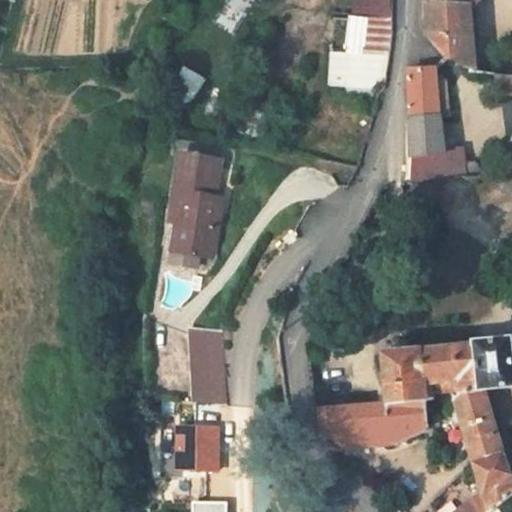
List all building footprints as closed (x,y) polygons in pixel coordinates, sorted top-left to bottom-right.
[(390,58),(392,48),(394,0),(362,0),(360,56),(390,58)] [(454,62),(478,76),(497,79),(494,60),(484,60),(481,9),(473,8),(473,0),(436,0),(435,40),(454,62)] [(490,0),(473,0),(473,8),(481,9),(490,0)] [(446,74),(416,77),(419,168),(451,165),(451,157),(446,74)] [(451,157),(451,165),(419,168),(420,193),(473,188),(472,172),(471,156),(451,157)] [(191,222),(184,260),(222,268),(234,211),(225,208),(232,171),(194,163),(183,219),(191,222)] [(511,167),(500,178),(511,192),(511,167)] [(484,171),(472,172),(473,188),(485,187),(484,171)] [(193,402),(226,404),(222,334),(190,331),(193,402)] [(395,364),(399,415),(441,415),(441,413),(450,412),(449,405),(469,403),(497,400),(511,398),(511,349),(486,352),(486,356),(432,362),(429,358),(395,364)] [(468,414),(495,500),(478,511),(511,511),(511,453),(497,400),(469,403),(470,409),(467,411),(468,414)] [(399,415),(334,417),(335,418),(336,447),(346,457),(401,453),(443,439),(443,435),(441,415),(399,415)] [(231,435),(192,434),(191,477),(230,477),(231,435)] [(294,511),(329,511),(320,495),(293,510),(294,511)]
